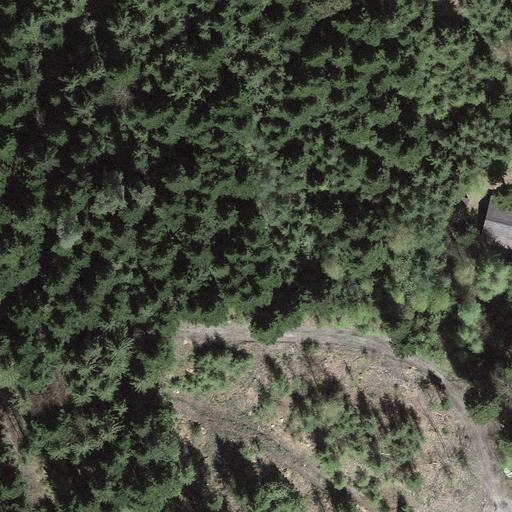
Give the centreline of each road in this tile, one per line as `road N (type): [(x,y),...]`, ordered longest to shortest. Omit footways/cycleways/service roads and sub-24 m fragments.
road 1 (track): [(511,402),(435,348),(231,318),(0,319)]
road 2 (track): [(110,0),(87,10),(32,258),(4,319)]
